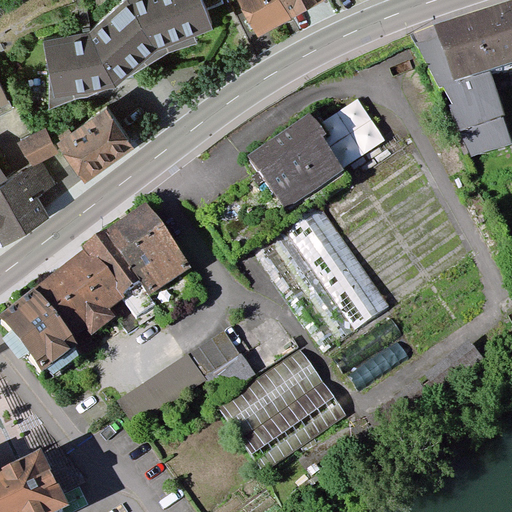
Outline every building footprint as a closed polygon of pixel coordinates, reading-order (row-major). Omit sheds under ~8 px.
[(58,64),(59,102),(125,77),(170,46),(207,34),(206,26),(223,19),(215,0),(125,0),(100,22),(52,35),(58,64)] [(295,0),(250,0),(264,23),(267,29),(301,10),(295,0)] [(295,0),(301,10),(318,0),(295,0)] [(511,8),(429,33),(447,93),(511,74),(511,8)] [(0,103),(19,94),(0,56),(0,103)] [(493,86),(449,99),(460,135),(465,134),(504,122),(493,86)] [(507,296),(364,100),(216,207),(360,403),(507,296)] [(140,146),(112,106),(61,141),(89,181),(140,146)] [(511,146),(504,122),(465,134),(472,158),(511,146)] [(17,139),(30,164),(59,148),(46,124),(17,139)] [(0,179),(10,173),(0,157),(0,179)] [(43,158),(0,185),(0,232),(7,244),(56,214),(44,195),(60,185),(43,158)] [(147,216),(49,286),(89,341),(186,270),(147,216)] [(74,350),(41,306),(13,327),(46,371),(74,350)] [(225,333),(190,356),(205,379),(208,377),(240,357),(225,333)] [(300,351),(218,408),(241,441),(323,384),(300,351)] [(240,357),(208,377),(222,399),(256,377),(242,356),(240,357)] [(118,402),(137,431),(206,386),(187,357),(118,402)] [(346,417),(323,384),(241,441),(264,474),(346,417)] [(0,511),(58,511),(37,461),(0,477),(0,511)]
